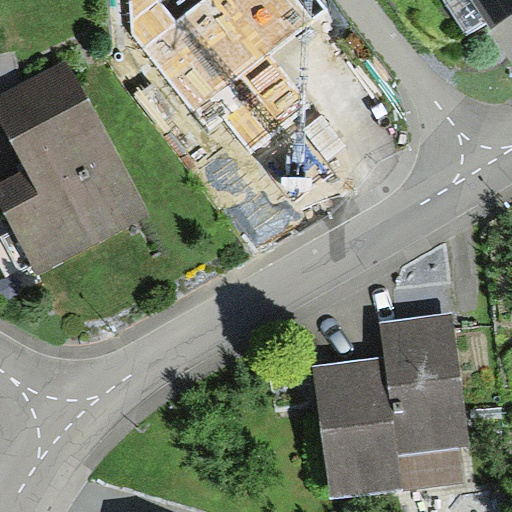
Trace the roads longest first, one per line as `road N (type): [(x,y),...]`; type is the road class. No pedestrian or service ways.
road 1 (unclassified): [(484,166),(145,364),(66,428)]
road 2 (residential): [(352,0),(484,166)]
